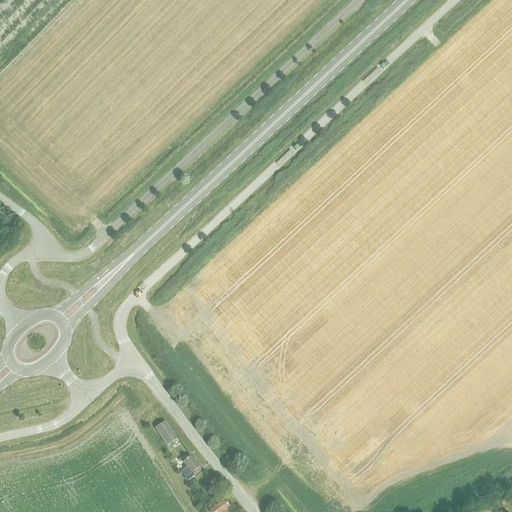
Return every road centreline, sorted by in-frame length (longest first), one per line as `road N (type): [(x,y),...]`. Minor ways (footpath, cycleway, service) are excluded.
road 1 (unclassified): [(456,0),(126,304),(120,332),(135,359)]
road 2 (secondary): [(59,322),(410,0)]
road 3 (track): [(362,0),(91,250),(72,258),(40,249)]
road 4 (unclassified): [(252,511),(135,359)]
road 5 (unclassified): [(5,311),(4,277),(40,249),(41,236),(0,198)]
